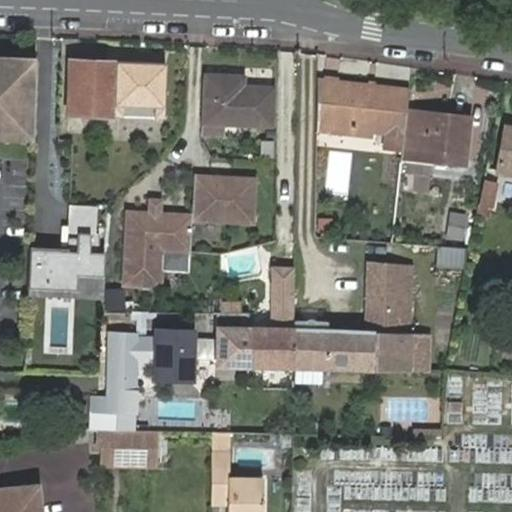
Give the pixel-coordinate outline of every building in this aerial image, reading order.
[(162,68),(69,64),(66,117),(160,122),(162,68)] [(0,142),(1,134),(31,135),(32,110),(33,80),(33,72),(2,71),(3,68),(0,67),(0,142)] [(237,82),(202,81),(200,127),(267,129),(268,95),(236,93),(237,82)] [(316,85),(315,136),(331,137),(332,129),(370,132),(404,135),(406,112),(409,92),(316,85)] [(467,119),(406,112),(404,135),(402,150),(429,153),(428,162),(462,165),(467,119)] [(511,124),(504,122),(494,168),(511,171),(511,124)] [(217,128),(200,127),(200,138),(217,139),(217,128)] [(332,129),(331,137),(369,141),(370,132),(332,129)] [(402,150),(401,159),(428,162),(429,153),(402,150)] [(127,216),(125,289),(162,290),(163,254),(191,255),(192,223),(254,224),(255,179),(193,178),(192,218),(127,216)] [(497,183),(484,180),(479,201),(492,204),(497,183)] [(479,201),(477,214),(489,217),(492,204),(479,201)] [(94,205),(62,204),(61,249),(24,248),(23,289),(72,290),(72,275),(99,276),(100,252),(92,252),(94,205)] [(466,240),(469,212),(452,210),(449,238),(466,240)] [(439,245),(438,264),(467,265),(468,246),(439,245)] [(366,332),(294,330),(293,371),(408,374),(409,335),(410,262),(368,261),(366,332)] [(271,329),(248,329),(248,370),(293,371),(294,330),(295,269),(272,268),(271,329)] [(138,331),(157,331),(157,310),(138,310),(138,331)] [(213,369),(248,370),(248,329),(249,313),(221,313),(217,313),(216,328),(215,342),(191,341),(191,334),(156,333),(156,343),(135,342),(135,337),(110,336),(109,380),(134,381),(134,366),(155,366),(160,375),(163,381),(163,382),(189,384),(190,364),(196,361),(207,361),(214,365),(213,369)] [(160,375),(155,366),(155,382),(163,382),(163,381),(160,375)] [(134,381),(109,380),(109,391),(133,392),(134,381)] [(133,416),(133,392),(109,391),(108,399),(91,399),(91,412),(118,413),(118,415),(133,416)] [(133,416),(118,415),(118,433),(132,434),(133,416)] [(158,455),(159,435),(132,434),(118,433),(103,433),(102,454),(158,455)] [(158,455),(102,454),(101,469),(158,470),(158,455)] [(232,502),(232,511),(231,511),(265,511),(266,484),(234,483),(234,474),(217,473),(216,502),(232,502)] [(36,511),(34,491),(0,494),(0,511),(36,511)] [(216,510),(232,511),(232,502),(216,502),(216,510)]
